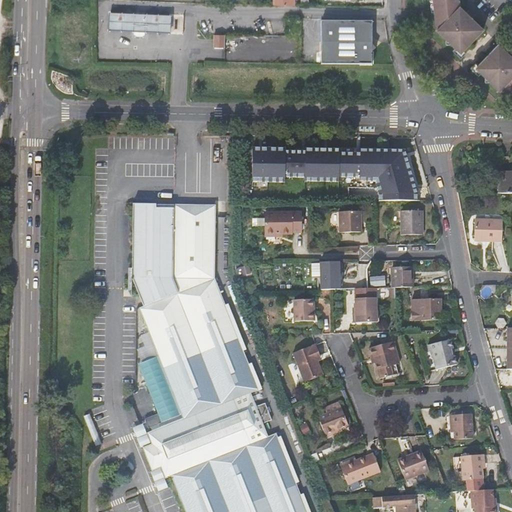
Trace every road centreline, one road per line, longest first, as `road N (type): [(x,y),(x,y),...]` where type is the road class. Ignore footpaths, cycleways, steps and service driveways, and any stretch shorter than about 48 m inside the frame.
road 1 (secondary): [(24,114),(15,511)]
road 2 (secondary): [(28,511),(35,114)]
road 3 (tertiary): [(35,114),(412,117)]
road 4 (unknown): [(113,48),(98,33),(110,7),(128,1),(189,11)]
road 5 (residential): [(489,391),(363,405)]
